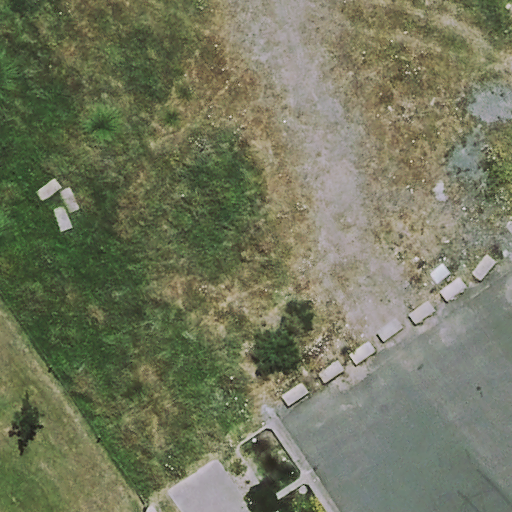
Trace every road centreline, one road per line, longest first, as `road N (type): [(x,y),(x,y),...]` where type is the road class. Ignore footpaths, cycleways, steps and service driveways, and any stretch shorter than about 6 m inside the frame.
road 1 (unknown): [(138,0),(400,334)]
road 2 (tertiary): [(400,334),(511,477)]
